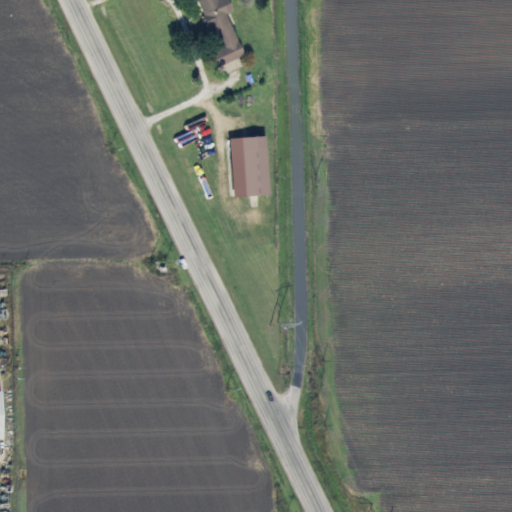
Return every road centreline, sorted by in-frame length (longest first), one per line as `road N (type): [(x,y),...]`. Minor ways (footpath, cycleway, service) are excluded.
road 1 (primary): [(314,511),(74,0)]
road 2 (residential): [(271,417),(289,395),(298,357),(291,0)]
